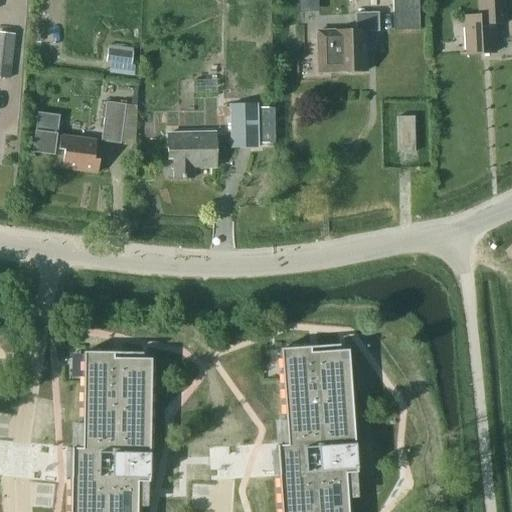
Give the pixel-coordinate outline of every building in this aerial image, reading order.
[(418,0),(392,0),(393,29),(419,29),(418,0)] [(505,23),(504,0),(477,0),(479,15),(464,16),(466,54),(494,52),(493,23),(505,23)] [(355,30),(334,31),(316,31),(317,72),(365,71),(364,31),(378,31),(377,12),(355,13),(355,30)] [(15,35),(0,33),(0,64),(12,65),(15,35)] [(132,52),(107,49),(105,62),(131,65),(132,52)] [(125,105),(105,102),(100,141),(120,143),(125,105)] [(269,105),(256,106),(255,103),(229,104),(230,148),(270,147),(269,105)] [(59,115),(37,113),(34,131),(31,156),(32,157),(33,153),(53,155),(54,149),(64,150),(62,168),(96,173),(98,159),(92,158),(95,140),(56,135),(59,115)] [(414,152),(413,116),(396,117),(397,152),(414,152)] [(215,167),(214,132),(167,133),(167,152),(172,152),(173,178),(193,177),(192,168),(215,167)] [(338,346),(338,345),(279,349),(286,445),(275,446),(279,511),(347,511),(345,474),(356,473),(347,350),(310,352),(310,348),(338,346)] [(136,511),(137,482),(148,482),(150,359),(113,358),(113,354),(141,355),(141,353),(83,352),(81,448),(70,448),(70,465),(68,511),(136,511)]
